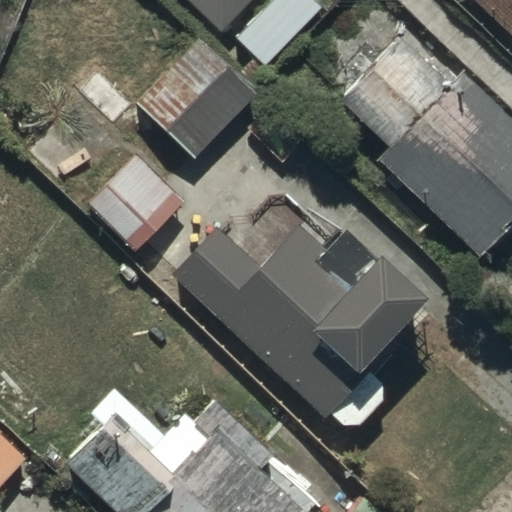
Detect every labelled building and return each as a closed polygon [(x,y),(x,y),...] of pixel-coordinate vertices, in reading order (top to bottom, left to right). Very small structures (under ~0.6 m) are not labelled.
[(186,0),(215,27),(241,0),(186,0)] [(314,0),(266,0),(233,35),(260,60),(316,2),(314,0)] [(511,0),(472,0),(511,37),(511,0)] [(398,31),(335,98),(384,144),(374,154),(478,253),(511,217),(511,119),(463,73),(453,84),(398,31)] [(253,109),(192,44),(132,100),(99,65),(76,86),(109,121),(98,131),(123,157),(79,198),(129,251),(182,201),(169,187),(253,109)] [(209,225),(167,269),(317,416),(323,410),(335,422),(354,422),(375,400),(379,380),(356,357),(417,294),(344,222),(327,239),(308,220),(300,229),(290,221),(252,264),(209,225)] [(102,420),(60,464),(109,511),(298,511),(254,468),(267,455),(201,391),(162,431),(111,382),(87,407),(102,420)] [(0,435),(0,476),(20,455),(0,435)]
